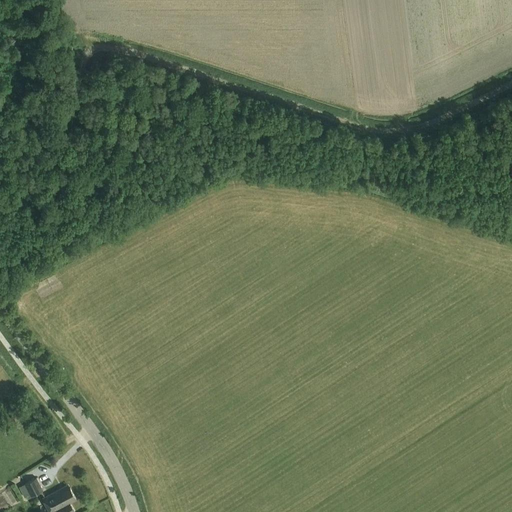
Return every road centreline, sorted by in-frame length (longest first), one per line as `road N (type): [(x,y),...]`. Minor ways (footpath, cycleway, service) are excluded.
road 1 (track): [(511,81),(421,125),(376,129),(99,47),(81,59),(77,101),(67,115),(49,117)]
road 2 (tertiary): [(133,511),(98,439),(0,307)]
